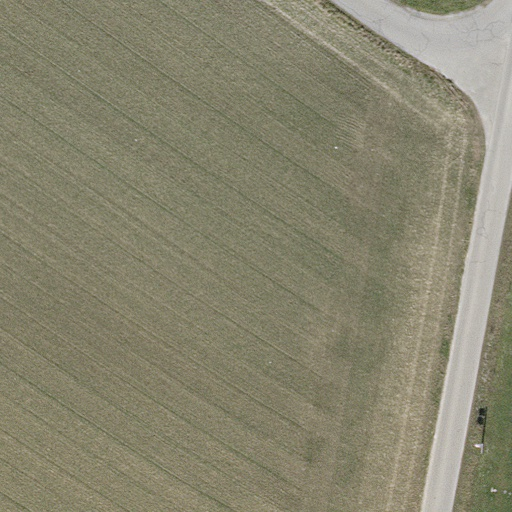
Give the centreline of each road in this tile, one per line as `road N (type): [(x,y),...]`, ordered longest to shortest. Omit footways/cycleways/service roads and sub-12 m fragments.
road 1 (unclassified): [(440,511),(511,89)]
road 2 (unclassified): [(511,82),(390,0)]
